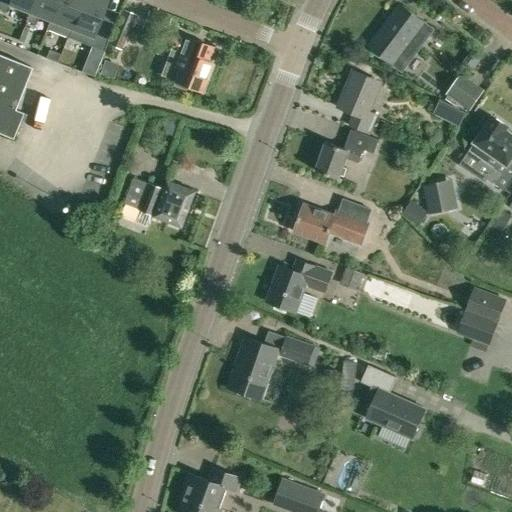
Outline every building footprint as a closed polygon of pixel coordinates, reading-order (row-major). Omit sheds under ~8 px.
[(30,12),(34,0),(0,0),(0,9),(7,12),(10,4),(30,12)] [(50,20),(57,0),(34,0),(30,12),(26,21),(35,24),(38,15),(49,19),(50,20)] [(81,0),(57,0),(50,20),(49,19),(46,29),(68,37),(72,28),(71,27),(81,0)] [(105,0),(81,0),(71,27),(72,28),(92,36),(105,0)] [(394,65),(402,71),(434,29),(400,4),(368,46),(394,65)] [(32,32),(24,29),(19,40),(27,43),(32,32)] [(159,75),(173,80),(203,91),(213,63),(209,62),(214,47),(185,37),(185,39),(163,31),(158,45),(169,49),(159,75)] [(104,50),(91,46),(83,67),(95,72),(104,50)] [(60,54),(48,49),(46,56),(57,61),(60,54)] [(0,132),(12,137),(22,112),(14,108),(31,66),(0,53),(0,132)] [(105,61),(100,75),(111,78),(116,65),(105,61)] [(347,126),(370,134),(378,115),(370,111),(382,82),(354,70),(338,107),(352,113),(347,126)] [(445,94),(469,111),(483,90),(459,74),(445,94)] [(435,112),(460,125),(467,111),(441,99),(435,112)] [(494,182),(505,190),(511,179),(511,133),(506,130),(508,127),(493,116),(469,150),(494,167),(492,169),(500,174),(494,182)] [(315,171),(339,179),(346,159),(359,164),(364,150),(374,153),(379,139),(351,129),(346,143),(345,148),(326,141),(315,171)] [(154,216),(182,227),(196,191),(167,180),(164,188),(149,182),(134,177),(124,204),(141,211),(154,216)] [(422,185),(429,214),(459,207),(453,178),(422,185)] [(329,234),(361,246),(368,227),(365,226),(372,209),(342,199),(336,216),(303,204),(293,231),(326,243),(329,234)] [(412,200),(403,212),(419,224),(428,212),(412,200)] [(495,222),(503,227),(511,216),(503,210),(495,222)] [(266,301),(296,312),(305,289),(306,286),(326,293),(333,274),(314,268),(315,264),(299,258),(295,270),(279,265),(266,301)] [(342,278),(358,284),(363,273),(346,267),(342,278)] [(457,333),(489,345),(507,299),(475,287),(457,333)] [(315,345),(286,334),(279,356),(308,365),(315,345)] [(227,387),(262,399),(277,355),(280,348),(265,343),(245,336),(227,387)] [(372,357),(384,361),(387,352),(376,347),(372,357)] [(360,365),(349,360),(343,373),(355,378),(360,365)] [(366,418),(412,438),(413,435),(416,436),(421,424),(418,423),(425,408),(390,393),(397,377),(368,364),(361,381),(379,389),(366,418)] [(324,384),(337,384),(338,369),(325,368),(324,384)] [(360,486),(364,464),(346,460),(341,481),(360,486)] [(207,479),(192,474),(178,511),(220,511),(221,509),(216,507),(223,488),(236,493),(241,478),(212,467),(207,479)] [(284,477),(273,504),(294,511),(303,511),(312,488),(284,477)]
